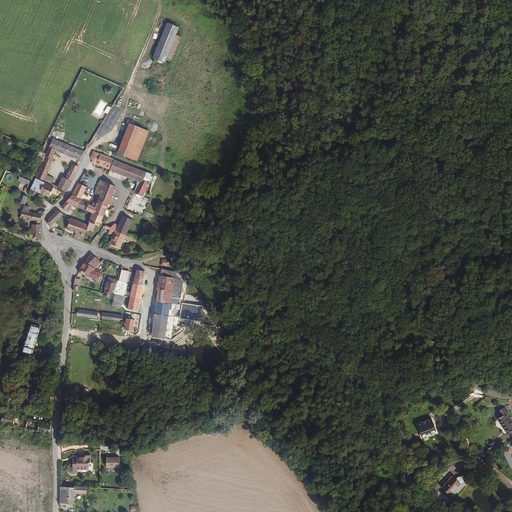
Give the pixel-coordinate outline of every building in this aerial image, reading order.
[(166,58),(175,35),(178,27),(167,23),(154,58),(164,62),(166,58)] [(171,61),(181,37),(175,35),(166,58),(171,61)] [(137,162),(149,133),(131,126),(120,155),(137,162)] [(47,176),(55,158),(54,157),(56,153),(80,163),(84,154),(53,140),(46,156),(41,166),(36,179),(49,185),(51,180),(49,179),(50,177),(47,176)] [(156,177),(93,155),(91,159),(91,164),(113,171),(113,173),(141,183),(135,197),(144,201),(156,177)] [(71,182),(76,174),(78,168),(73,166),(66,178),(64,177),(57,189),(65,193),(71,182)] [(30,181),(19,176),(18,180),(29,184),(30,181)] [(39,195),(43,184),(35,180),(27,197),(33,199),(35,194),(39,195)] [(105,220),(117,188),(101,181),(94,197),(100,199),(98,205),(96,209),(93,208),(88,206),(85,213),(92,216),(104,221),(105,220)] [(48,199),(53,189),(43,184),(39,195),(48,199)] [(80,203),(85,191),(77,187),(71,199),(80,203)] [(24,204),(27,196),(25,195),(20,193),(17,201),(24,204)] [(128,236),(144,201),(135,197),(120,229),(114,227),(112,231),(128,237),(128,236)] [(66,213),(71,207),(76,209),(80,203),(71,199),(60,210),(66,213)] [(85,213),(88,206),(80,203),(76,209),(85,213)] [(41,240),(40,217),(36,217),(26,216),(28,210),(23,208),(19,221),(32,223),(32,232),(29,232),(29,237),(29,239),(41,240)] [(52,228),(63,217),(58,213),(47,225),(47,228),(50,230),(53,231),(54,230),(52,228)] [(101,230),(104,221),(92,216),(87,228),(86,231),(94,234),(97,228),(101,230)] [(86,231),(87,228),(70,222),(66,232),(75,236),(74,240),(82,243),(86,231)] [(122,250),(128,237),(112,231),(111,235),(116,237),(112,246),(122,250)] [(96,271),(101,265),(92,257),(85,266),(80,276),(83,277),(84,275),(92,278),(92,279),(100,282),(103,274),(96,271)] [(144,288),(148,268),(142,267),(140,268),(139,271),(138,271),(135,286),(134,286),(130,307),(140,310),(145,288),(144,288)] [(166,317),(170,317),(172,306),(168,306),(169,298),(179,299),(179,294),(180,287),(181,282),(187,283),(183,273),(160,269),(153,314),(166,317)] [(124,297),(130,275),(122,273),(120,281),(117,295),(124,297)] [(63,292),(59,280),(50,277),(46,286),(63,292)] [(117,295),(120,281),(111,279),(106,295),(117,295)] [(121,306),(124,297),(117,295),(116,297),(115,300),(114,304),(121,306)] [(178,305),(179,299),(169,298),(168,306),(172,306),(170,317),(172,318),(173,310),(177,310),(178,305)] [(214,326),(200,311),(200,308),(178,305),(177,310),(176,314),(178,315),(178,319),(193,321),(198,322),(198,324),(198,325),(213,327),(214,326)] [(99,320),(100,314),(79,311),(79,317),(99,320)] [(165,327),(166,317),(153,314),(152,325),(165,327)] [(174,334),(175,327),(170,326),(172,318),(170,317),(166,317),(165,327),(165,328),(165,329),(164,336),(168,337),(173,334),(174,334)] [(32,356),(42,326),(32,323),(23,354),(32,356)] [(164,336),(165,329),(151,327),(150,336),(164,339),(164,336)] [(52,415),(54,395),(47,394),(46,401),(45,414),(52,415)] [(509,413),(507,409),(505,407),(497,412),(499,415),(502,418),(507,415),(509,413)] [(51,423),(5,413),(2,424),(52,435),(51,423)] [(511,433),(511,422),(507,415),(502,418),(498,421),(508,436),(511,433)] [(436,427),(431,416),(416,421),(420,433),(435,427),(436,427)] [(490,445),(491,447),(488,448),(489,452),(500,446),(499,443),(495,445),(494,443),(490,445)] [(501,455),(499,451),(497,452),(492,454),(492,455),(490,456),(492,460),(493,459),(501,455)] [(89,471),(89,464),(90,464),(90,457),(85,457),(85,458),(80,458),(79,459),(74,459),(74,462),(73,462),(73,468),(77,468),(77,470),(77,471),(89,471)] [(121,457),(108,457),(108,468),(121,469),(121,457)] [(449,494),(461,483),(456,478),(453,475),(442,486),(449,494)] [(72,504),(73,494),(86,495),(87,487),(74,487),(63,486),(60,486),(59,506),(63,506),(64,503),(72,504)]
